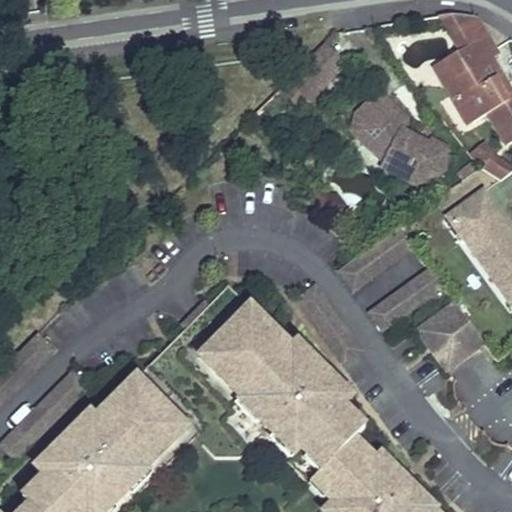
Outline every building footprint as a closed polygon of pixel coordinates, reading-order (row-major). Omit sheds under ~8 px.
[(442,16),(440,16),(452,38),(460,34),(451,16),(442,16)] [(500,90),(507,86),(492,60),(499,56),(477,19),(471,17),(464,16),(459,16),(451,16),(460,34),(452,38),(459,52),(446,60),(464,93),(456,97),(457,99),(472,125),(489,115),(507,146),(511,143),(511,100),(507,103),(500,90)] [(343,65),(323,45),(287,83),(308,102),(343,65)] [(464,93),(446,60),(433,67),(435,70),(452,100),(468,127),(472,125),(457,99),(456,97),(464,93)] [(511,100),(511,94),(507,86),(500,90),(507,103),(511,100)] [(428,147),(414,139),(402,132),(407,123),(382,99),(371,105),(357,116),(350,133),(384,163),(381,169),(423,191),(444,173),(446,148),(431,141),(428,147)] [(487,140),(470,153),(494,185),(511,172),(487,140)] [(496,214),(482,194),(478,197),(489,212),(496,214)] [(511,308),(511,243),(511,245),(498,227),(500,219),(496,214),(489,212),(478,197),(446,221),(457,236),(465,230),(488,262),(485,274),(511,309),(511,308)] [(511,243),(511,235),(500,219),(498,227),(511,245),(511,243)] [(358,258),(357,259),(357,260),(370,277),(412,247),(398,228),(358,258)] [(488,262),(465,230),(457,236),(485,274),(488,262)] [(357,260),(340,272),(355,292),(372,280),(370,277),(357,260)] [(400,318),(441,288),(430,272),(388,303),(400,318)] [(314,290),(299,301),(344,363),(359,352),(314,290)] [(387,300),(370,313),(384,333),(401,321),(400,318),(388,303),(387,300)] [(204,303),(181,326),(186,330),(208,308),(204,303)] [(483,345),(454,305),(417,332),(446,372),(483,345)] [(249,310),(239,320),(251,332),(261,321),(249,310)] [(428,511),(423,506),(426,503),(415,492),(413,494),(398,479),(400,478),(389,467),(386,470),(378,461),(375,463),(354,441),(364,431),(342,409),(344,407),(343,405),(347,400),(350,403),(352,400),(350,398),(349,399),(333,383),(334,383),(331,380),(329,381),(330,382),(329,383),(314,368),(315,367),(317,366),(314,362),(313,363),(298,348),(299,347),(296,345),(294,347),(296,350),(292,354),(271,334),(273,333),(261,321),(251,332),(239,320),(210,350),(221,361),(211,372),(223,383),(224,382),(242,401),(259,417),(256,420),(276,441),(279,438),(296,455),(300,451),(308,459),(312,455),(325,468),(322,471),(323,472),(322,473),(312,482),(313,483),(316,480),(330,494),(326,498),(333,505),(330,509),(332,511),(428,511)] [(38,340),(0,377),(0,404),(51,353),(38,340)] [(210,350),(199,360),(211,372),(221,361),(210,350)] [(329,381),(331,380),(317,366),(315,367),(314,368),(329,383),(330,382),(329,381)] [(73,375),(2,447),(16,461),(87,389),(73,375)] [(136,380),(125,392),(135,402),(146,391),(136,380)] [(103,511),(107,509),(110,511),(130,491),(127,488),(144,471),(162,453),(163,454),(175,442),(165,432),(176,421),(146,391),(135,402),(125,392),(113,403),(114,404),(94,425),(89,420),(92,418),(89,415),(87,418),(88,419),(72,434),(72,433),(68,437),(70,438),(71,437),(72,439),(57,454),(56,452),(57,452),(55,450),(52,453),(52,454),(37,470),(36,469),(34,471),(36,474),(38,471),(43,476),(42,477),(44,479),(22,501),(29,508),(25,511),(103,511)] [(242,401),(239,404),(256,420),(259,417),(242,401)] [(165,432),(175,442),(186,431),(176,421),(165,432)] [(70,438),(68,437),(55,450),(57,452),(56,452),(57,454),(72,439),(71,437),(70,438)] [(279,438),(276,441),(293,458),(296,455),(279,438)] [(312,455),(308,459),(322,473),(323,472),(322,471),(325,468),(312,455)] [(381,458),(378,461),(386,470),(389,467),(381,458)] [(127,488),(130,491),(147,474),(144,471),(127,488)] [(312,482),(311,484),(326,498),(330,494),(316,480),(313,483),(312,482)] [(434,511),(426,503),(423,506),(428,511),(434,511)]
